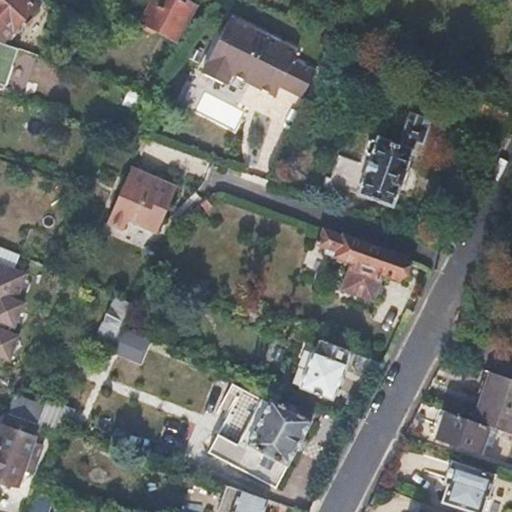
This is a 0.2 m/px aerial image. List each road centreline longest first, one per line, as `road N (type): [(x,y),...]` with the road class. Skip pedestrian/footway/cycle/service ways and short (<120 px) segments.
road 1 (residential): [(436,335),(342,511)]
road 2 (residential): [(511,187),(436,335)]
